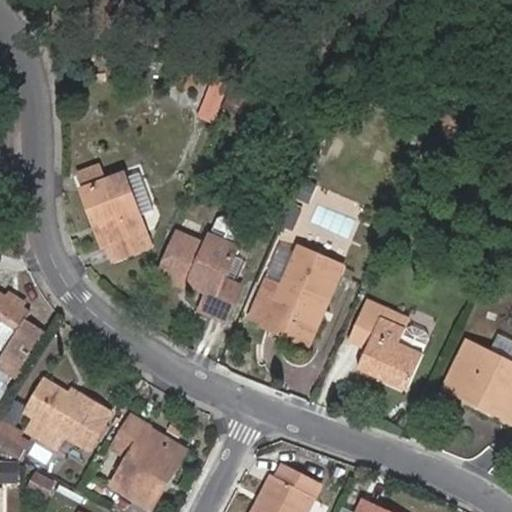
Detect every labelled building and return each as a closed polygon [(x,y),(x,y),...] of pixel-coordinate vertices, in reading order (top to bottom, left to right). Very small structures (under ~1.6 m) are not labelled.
[(171,85),(198,91),(202,73),(175,67),(171,85)] [(195,118),(213,122),(223,78),(206,74),(195,118)] [(257,121),(267,93),(229,79),(219,107),(257,121)] [(87,193),(110,185),(105,171),(82,179),(87,193)] [(106,227),(118,262),(151,251),(126,179),(110,185),(87,193),(100,229),(106,227)] [(179,234),(160,277),(187,289),(201,282),(209,293),(202,310),(225,321),(252,258),(239,252),(240,248),(239,247),(247,230),(244,225),(227,217),(221,219),(214,236),(213,236),(208,247),(179,234)] [(333,300),(348,268),(304,248),(289,280),(275,274),(255,318),(270,325),(274,314),(309,330),(325,297),(333,300)] [(363,332),(373,337),(383,317),(408,329),(412,330),(422,307),(383,289),(363,332)] [(0,355),(1,356),(0,357),(0,368),(15,378),(44,332),(24,319),(29,312),(0,293),(0,355)] [(313,344),(333,300),(325,297),(309,330),(274,314),(270,325),(313,344)] [(359,369),(389,382),(408,391),(424,355),(401,345),(408,329),(383,317),(373,337),(370,344),(359,369)] [(444,389),(463,398),(468,390),(503,406),(498,416),(511,422),(511,361),(469,339),(444,389)] [(26,411),(36,418),(56,385),(46,379),(26,411)] [(56,385),(36,418),(27,433),(58,452),(67,436),(90,450),(112,413),(82,394),(79,399),(56,385)] [(468,390),(463,398),(498,416),(503,406),(468,390)] [(147,435),(151,427),(134,417),(115,449),(129,458),(113,487),(154,511),(164,495),(157,492),(178,454),(147,435)] [(19,430),(0,419),(0,447),(17,456),(25,442),(16,436),(19,430)] [(189,450),(151,427),(147,435),(178,454),(157,492),(164,495),(189,450)] [(0,463),(0,480),(16,481),(16,463),(0,463)] [(22,489),(45,499),(54,479),(30,469),(22,489)] [(265,507),(259,504),(255,511),(306,511),(319,486),(283,469),(276,484),(265,507)] [(270,481),(259,504),(265,507),(276,484),(270,481)]
